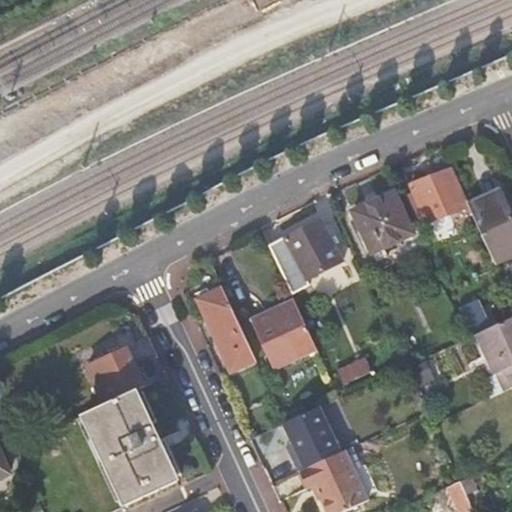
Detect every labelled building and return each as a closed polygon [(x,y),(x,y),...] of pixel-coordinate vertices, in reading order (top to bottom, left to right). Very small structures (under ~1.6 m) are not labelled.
[(452,171),(411,186),(426,223),(467,208),(460,192),(452,171)] [(415,235),(396,193),(353,212),(373,255),(415,235)] [(511,224),(499,197),(471,210),(497,266),(511,259),(511,224)] [(322,222),(287,241),(308,280),(343,261),(322,222)] [(256,360),(223,287),(198,299),(231,371),(256,360)] [(298,308),(296,302),(268,315),(270,320),(298,308)] [(273,368),(317,348),(298,308),(270,320),(268,315),(252,321),(273,368)] [(511,319),(472,337),(499,395),(511,389),(511,319)] [(136,391),(145,387),(127,349),(87,368),(104,406),(136,391)] [(352,364),(338,371),(344,386),(358,380),(352,364)] [(104,406),(85,415),(111,468),(129,507),(179,483),(161,444),(136,391),(104,406)] [(278,426),(260,434),(279,475),(308,461),(300,443),(288,449),(278,426)] [(357,454),(354,447),(344,451),(348,459),(357,454)] [(0,448),(0,477),(11,473),(0,448)] [(344,451),(300,472),(307,490),(315,486),(327,511),(344,511),(368,502),(348,459),(344,451)] [(461,482),(449,487),(459,509),(471,503),(461,482)]
